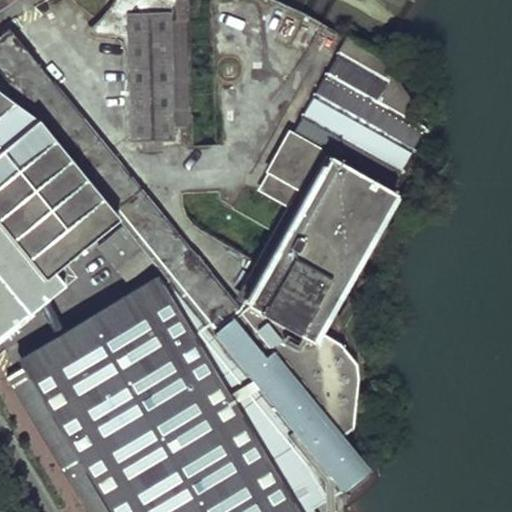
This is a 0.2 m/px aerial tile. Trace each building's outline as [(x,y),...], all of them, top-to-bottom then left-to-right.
[(123,15),(127,143),(170,140),(171,126),(185,126),(181,12),(186,0),(116,0),(118,0),(114,9),(123,15)] [(316,28),(251,0),(224,0),(217,16),(304,54),(316,28)] [(8,32),(0,39),(0,77),(35,120),(168,281),(339,494),(365,473),(346,451),(348,448),(238,314),(8,32)] [(238,314),(348,448),(344,433),(351,427),(354,379),(353,367),(337,347),(318,334),(393,200),(390,199),(392,196),(386,192),(424,128),(412,120),(416,112),(383,59),(345,39),(258,192),(286,208),(239,290),(247,294),(241,304),(245,310),(238,314)] [(0,339),(62,287),(51,274),(115,220),(34,122),(35,120),(0,77),(0,339)] [(95,249),(123,284),(148,263),(120,229),(95,249)] [(16,360),(22,370),(159,286),(155,278),(16,360)] [(22,370),(6,379),(85,511),(310,511),(339,494),(168,281),(159,286),(22,370)]
